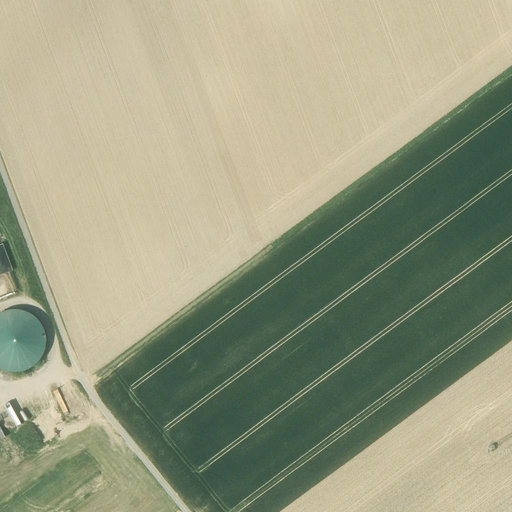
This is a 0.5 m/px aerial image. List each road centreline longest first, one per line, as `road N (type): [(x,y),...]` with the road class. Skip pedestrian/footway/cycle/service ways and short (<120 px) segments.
road 1 (track): [(84,386),(511,68)]
road 2 (track): [(0,162),(84,386),(185,511)]
